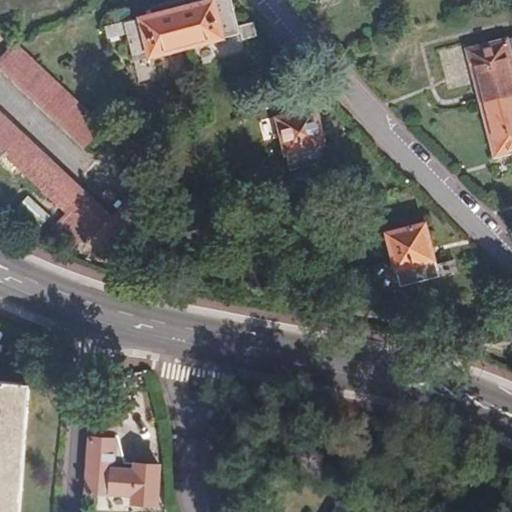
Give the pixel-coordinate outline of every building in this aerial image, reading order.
[(211,0),(175,9),(185,47),(239,33),(237,26),(230,0),(211,0)] [(121,23),(124,35),(131,61),(185,47),(175,9),(121,23)] [(107,39),(124,35),(121,23),(105,27),(107,39)] [(237,26),(239,33),(241,39),(254,35),(250,23),(237,26)] [(511,37),(465,50),(479,102),(511,93),(511,66),(508,51),(511,50),(511,37)] [(0,56),(0,70),(3,73),(24,52),(14,42),(0,56)] [(3,73),(13,82),(33,61),(24,52),(3,73)] [(13,82),(23,92),(43,70),(33,61),(13,82)] [(23,92),(33,102),(54,80),(43,70),(23,92)] [(33,102),(43,111),(63,89),(54,80),(33,102)] [(43,111),(53,121),(74,99),(63,89),(43,111)] [(511,93),(479,102),(494,157),(511,152),(511,93)] [(53,121),(63,130),(84,108),(74,99),(53,121)] [(327,160),(315,107),(275,117),(288,171),(327,160)] [(63,130),(73,140),(93,118),(84,108),(63,130)] [(0,115),(0,135),(12,123),(2,114),(0,115)] [(93,118),(73,140),(83,149),(104,127),(93,118)] [(0,135),(0,152),(1,154),(22,132),(12,123),(0,135)] [(1,154),(12,164),(32,143),(22,132),(1,154)] [(12,164),(22,174),(43,153),(32,143),(12,164)] [(22,174),(32,182),(52,161),(43,153),(22,174)] [(32,182),(42,192),(62,171),(52,161),(32,182)] [(62,171),(42,192),(45,195),(51,201),(72,180),(62,171)] [(72,180),(51,201),(61,211),(81,189),(72,180)] [(61,211),(70,219),(91,199),(81,189),(61,211)] [(51,201),(45,195),(33,208),(58,231),(70,219),(61,211),(51,201)] [(435,265),(424,224),(384,234),(397,287),(454,273),(452,261),(435,265)] [(0,511),(18,511),(27,382),(0,380),(0,511)] [(114,430),(90,427),(84,504),(92,504),(93,492),(131,495),(131,503),(155,505),(157,467),(123,464),(116,436),(114,436),(114,430)]
